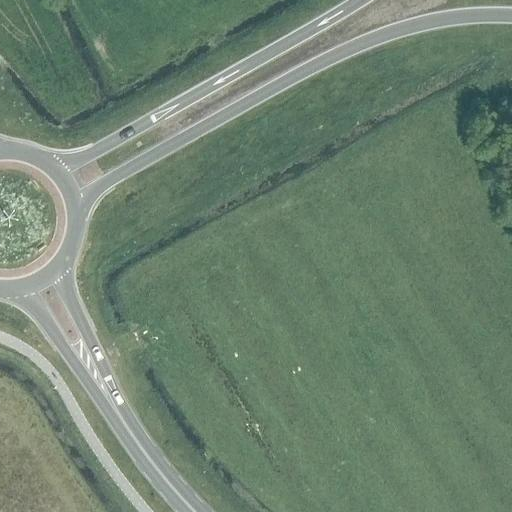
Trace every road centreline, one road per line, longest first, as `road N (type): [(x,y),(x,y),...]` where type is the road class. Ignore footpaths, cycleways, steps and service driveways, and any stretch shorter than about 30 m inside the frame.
road 1 (trunk): [(74,205),(369,40),(425,23),(511,16)]
road 2 (trunk): [(361,0),(56,173)]
road 3 (tertiary): [(193,511),(107,398)]
road 4 (tertiary): [(107,398),(57,268)]
road 5 (tertiary): [(22,289),(107,398)]
